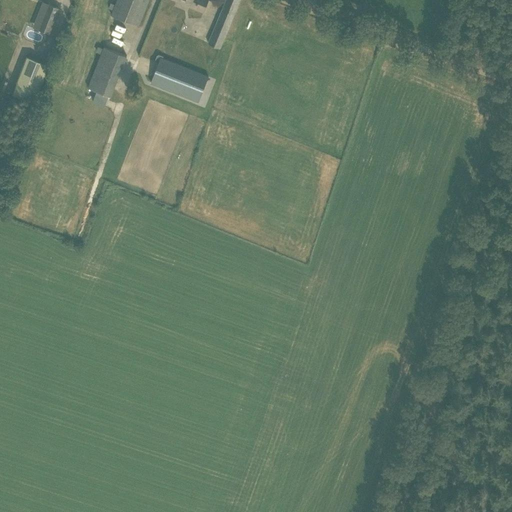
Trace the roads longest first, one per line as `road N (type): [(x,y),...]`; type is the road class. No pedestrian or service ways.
road 1 (track): [(511,163),(394,511)]
road 2 (unclassified): [(511,89),(293,0)]
